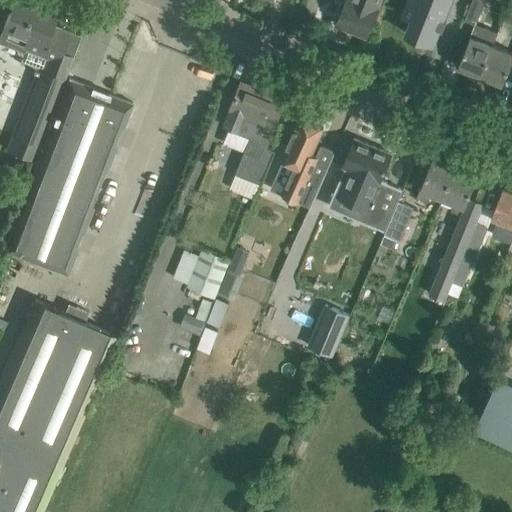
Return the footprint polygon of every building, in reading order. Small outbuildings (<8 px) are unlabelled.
[(67,31),(65,35),(48,28),(54,12),(22,0),(13,0),(0,35),(0,40),(24,50),(25,47),(48,56),(42,71),(38,69),(7,149),(33,159),(79,37),(77,37),(78,35),(67,31)] [(336,24),(366,37),(379,7),(378,7),(380,0),(344,0),(346,1),(336,24)] [(407,0),(402,14),(412,18),(406,33),(434,44),(451,0),(407,0)] [(472,0),(464,20),(474,24),(483,0),(472,0)] [(497,33),(475,24),(471,36),(470,35),(458,66),(480,75),(493,44),(497,33)] [(497,33),(493,44),(480,75),(503,84),(511,60),(511,51),(493,45),(498,33),(497,33)] [(69,78),(61,97),(3,250),(67,274),(76,249),(73,248),(80,231),(83,232),(93,206),(90,205),(104,169),(106,170),(116,145),(113,144),(120,126),(123,127),(132,102),(69,78)] [(231,110),(224,126),(239,132),(250,136),(253,138),(265,142),(266,143),(273,127),(277,118),(284,99),(269,93),(271,89),(260,84),(258,89),(241,82),(230,110),(231,110)] [(293,163),(280,193),(297,200),(310,206),(324,176),(335,151),(321,145),(316,156),(312,154),(323,127),(301,118),(293,136),(289,145),(283,158),(293,163)] [(244,152),(236,173),(261,183),(262,180),(270,158),(273,150),(263,146),(265,142),(253,138),(250,136),(244,152)] [(351,169),(339,197),(366,209),(362,220),(384,230),(402,189),(380,180),(391,154),(355,138),(350,149),(343,166),(345,167),(351,169)] [(455,167),(432,158),(417,197),(429,202),(431,196),(438,199),(440,196),(443,198),(455,167)] [(483,204),(468,198),(477,176),(455,167),(443,198),(441,201),(453,205),(450,210),(463,216),(440,271),(435,283),(431,293),(443,298),(451,281),(472,231),(475,223),(483,204)] [(494,208),(490,219),(511,227),(511,190),(503,186),(494,208)] [(399,201),(385,234),(397,239),(401,241),(414,208),(399,201)] [(472,231),(451,281),(464,286),(482,243),(488,229),(475,223),(472,231)] [(240,269),(247,250),(236,246),(229,265),(240,269)] [(201,254),(187,286),(215,298),(224,276),(231,259),(204,247),(201,254)] [(218,292),(219,293),(234,298),(243,275),(228,269),(225,277),(218,292)] [(34,298),(0,378),(0,511),(40,511),(117,334),(89,322),(93,312),(68,302),(65,312),(34,298)] [(349,314),(323,303),(306,344),(332,355),(349,314)] [(185,313),(180,326),(200,333),(205,320),(185,313)] [(498,326),(481,320),(476,336),(493,342),(498,326)] [(511,382),(498,376),(474,428),(511,446),(511,382)] [(439,411),(444,401),(433,396),(426,409),(430,411),(438,414),(439,411)]
